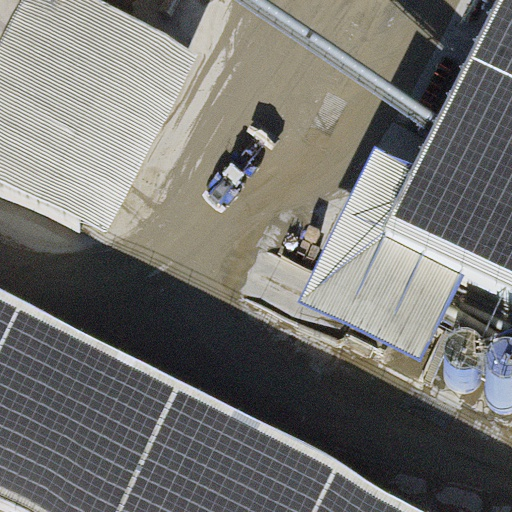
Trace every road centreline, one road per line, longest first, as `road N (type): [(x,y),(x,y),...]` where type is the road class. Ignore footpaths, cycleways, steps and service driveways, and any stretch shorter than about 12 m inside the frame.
road 1 (unknown): [(410,0),(175,332)]
road 2 (unknown): [(175,332),(511,482)]
road 3 (unknown): [(175,332),(0,259)]
